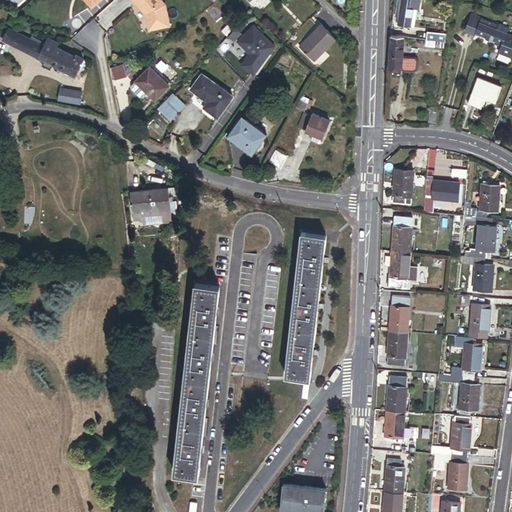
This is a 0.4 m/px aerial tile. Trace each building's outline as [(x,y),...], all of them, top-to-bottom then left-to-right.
[(128,0),(145,16),(149,31),(170,25),(164,5),(159,0),(128,0)] [(401,17),(399,25),(413,27),(415,9),(420,9),(421,0),(400,0),(398,17),(401,17)] [(482,23),(484,18),(473,14),(467,32),(477,36),(478,33),(482,23)] [(484,18),(482,23),(496,28),(497,25),(498,24),(484,18)] [(496,28),(482,23),(478,33),(505,44),(509,33),(499,29),(496,28)] [(499,29),(509,33),(511,27),(501,24),(500,26),(499,29)] [(46,60),(76,75),(85,56),(77,51),(76,53),(59,44),(61,40),(49,34),(45,42),(11,25),(4,39),(39,56),(37,60),(44,64),(46,60)] [(322,25),(300,48),(315,62),(336,39),(322,25)] [(239,26),(231,35),(238,42),(246,33),(239,26)] [(427,40),(446,42),(447,34),(428,32),(427,40)] [(505,44),(501,53),(511,56),(511,34),(509,33),(505,44)] [(404,57),(405,37),(392,36),(390,67),(403,68),(406,71),(416,72),(418,69),(419,60),(416,57),(404,57)] [(117,80),(129,77),(126,65),(114,68),(117,80)] [(163,90),(165,91),(172,84),(151,67),(139,82),(157,97),(163,90)] [(234,96),(205,71),(193,86),(209,100),(205,105),(218,116),(234,96)] [(480,79),(475,93),(486,97),(497,101),(503,87),(480,79)] [(63,91),(61,90),(59,96),(79,101),(81,94),(63,91)] [(159,99),(165,91),(163,90),(157,97),(159,99)] [(486,97),(475,93),(471,103),(483,107),(486,97)] [(169,98),(161,107),(174,119),(188,104),(179,95),(173,101),(169,98)] [(301,98),(297,105),(305,109),(308,102),(301,98)] [(432,106),(430,124),(438,125),(441,107),(432,106)] [(312,115),(310,113),(305,111),(299,126),(306,129),(312,115)] [(330,119),(313,112),(312,115),(306,129),(313,132),(323,136),(330,119)] [(264,131),(260,128),(242,115),(228,135),(250,151),(264,131)] [(321,140),(323,136),(313,132),(311,136),(311,138),(319,142),(321,140)] [(269,161),(282,166),(287,155),(274,149),(269,161)] [(399,167),(397,200),(414,201),(416,168),(399,167)] [(462,180),(430,178),(429,190),(436,191),(435,196),(460,198),(462,180)] [(488,182),(486,207),(503,208),(505,183),(488,182)] [(429,190),(427,205),(434,206),(435,196),(436,191),(429,190)] [(167,191),(129,195),(131,216),(140,215),(169,212),(168,205),(167,198),(167,191)] [(473,204),(467,204),(467,212),(479,213),(479,208),(480,205),(473,204)] [(169,218),(169,212),(140,215),(141,223),(141,228),(170,226),(169,218)] [(479,213),(467,212),(466,220),(478,221),(478,218),(479,213)] [(399,213),(398,223),(416,225),(416,214),(399,213)] [(141,223),(140,215),(131,216),(132,224),(141,223)] [(482,221),(480,246),(490,247),(498,247),(499,223),(482,221)] [(396,249),(414,250),(416,225),(398,223),(396,249)] [(315,378),(330,235),(305,232),(290,375),(315,378)] [(413,264),(414,250),(396,249),(394,273),(412,275),(413,264)] [(464,253),(464,260),(479,261),(487,262),(487,255),(474,254),(464,253)] [(479,261),(478,286),(495,287),(497,262),(487,262),(479,261)] [(421,265),(413,264),(412,275),(412,277),(420,278),(421,265)] [(412,275),(394,273),(393,284),(411,285),(412,277),(412,275)] [(203,476),(223,286),(199,284),(178,473),(203,476)] [(396,294),(395,303),(412,304),(413,295),(396,294)] [(472,298),(488,299),(489,295),(465,294),(464,304),(472,304),(472,298)] [(475,302),(474,326),(477,326),(486,327),(492,327),(493,303),(475,302)] [(393,327),(410,329),(412,304),(395,303),(393,327)] [(407,354),(410,329),(393,327),(391,352),(407,354)] [(511,328),(502,328),(501,335),(511,336),(511,328)] [(455,340),(445,339),(442,372),(444,372),(452,372),(455,340)] [(465,374),(477,374),(477,368),(482,368),(484,343),(474,342),(467,341),(465,374)] [(407,354),(391,352),(390,360),(407,361),(407,354)] [(444,372),(443,380),(464,381),(465,374),(452,372),(444,372)] [(476,381),(477,374),(465,374),(464,381),(462,405),(473,406),(479,407),(481,382),(476,381)] [(393,376),(392,384),(409,385),(410,377),(393,376)] [(390,408),(407,410),(409,385),(392,384),(390,408)] [(405,434),(407,410),(390,408),(388,433),(405,434)] [(465,446),(472,446),(474,421),(473,421),(473,414),(456,413),(453,446),(436,444),(435,451),(437,451),(453,452),(465,453),(465,446)] [(452,461),(453,452),(437,451),(436,468),(447,469),(447,460),(452,461)] [(464,461),(465,453),(453,452),(452,461),(450,484),(468,486),(470,461),(464,461)] [(390,455),(389,463),(402,463),(403,456),(390,455)] [(387,488),(405,490),(407,464),(402,463),(389,463),(387,488)] [(287,497),(329,500),(330,487),(288,484),(287,497)] [(403,511),(405,490),(387,488),(385,511),(403,511)] [(291,511),(328,511),(329,500),(287,497),(286,511),(291,511)] [(461,511),(462,501),(444,500),(442,511),(461,511)]
